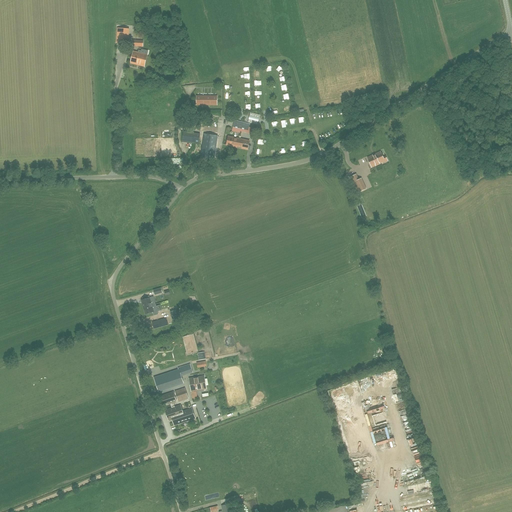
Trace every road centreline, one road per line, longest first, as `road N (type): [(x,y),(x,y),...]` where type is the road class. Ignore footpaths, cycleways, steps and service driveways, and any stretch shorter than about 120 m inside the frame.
road 1 (unclassified): [(179,189),(204,176),(313,158),(511,31)]
road 2 (unclassified): [(181,511),(111,290),(121,262),(179,189)]
road 3 (unclassified): [(0,180),(150,177),(179,189)]
road 4 (track): [(162,451),(15,511)]
